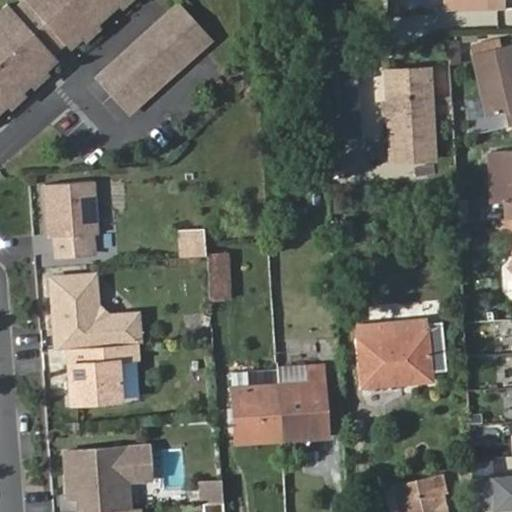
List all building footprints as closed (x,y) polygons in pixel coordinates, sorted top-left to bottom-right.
[(0,107),(54,59),(49,53),(61,42),(66,47),(118,0),(21,0),(10,10),(5,5),(0,9),(0,107)] [(476,0),(476,9),(507,8),(506,0),(476,0)] [(176,3),(158,19),(192,56),(210,40),(176,3)] [(158,19),(94,77),(127,115),(192,56),(158,19)] [(321,39),(327,139),(359,137),(353,38),(321,39)] [(450,62),(462,62),(462,39),(450,39),(450,62)] [(506,110),(510,125),(511,124),(511,44),(472,53),(486,114),(506,110)] [(433,65),(383,68),(389,165),(439,162),(433,65)] [(507,201),(508,217),(511,217),(511,150),(490,152),(493,202),(507,201)] [(99,256),(94,179),(42,183),(46,237),(54,236),(55,259),(99,256)] [(207,252),(210,291),(231,290),(228,251),(207,252)] [(66,330),(68,348),(139,343),(137,314),(109,316),(97,305),(94,274),(51,278),(55,331),(66,330)] [(394,373),(430,371),(430,368),(446,367),(442,323),(426,324),(426,321),(358,326),(363,382),(395,380),(394,373)] [(55,331),(56,349),(68,348),(66,330),(55,331)] [(121,400),(118,359),(67,363),(70,403),(121,400)] [(279,385),(278,368),(233,370),(234,387),(279,385)] [(307,369),(308,383),(279,385),(282,436),(325,434),(321,368),(307,369)] [(430,377),(430,371),(394,373),(395,380),(430,377)] [(238,439),(282,436),(279,385),(234,387),(238,439)] [(77,497),(78,511),(79,511),(119,509),(117,481),(128,480),(151,479),(149,445),(64,451),(67,498),(77,497)] [(403,511),(449,511),(441,488),(445,487),(439,471),(394,486),(403,511)] [(511,474),(496,475),(498,506),(511,505),(511,474)] [(496,475),(476,476),(478,507),(498,506),(496,475)] [(202,481),(203,488),(223,487),(223,479),(202,481)] [(117,481),(119,509),(121,509),(130,508),(128,480),(117,481)] [(203,488),(204,503),(224,502),(223,487),(203,488)]
